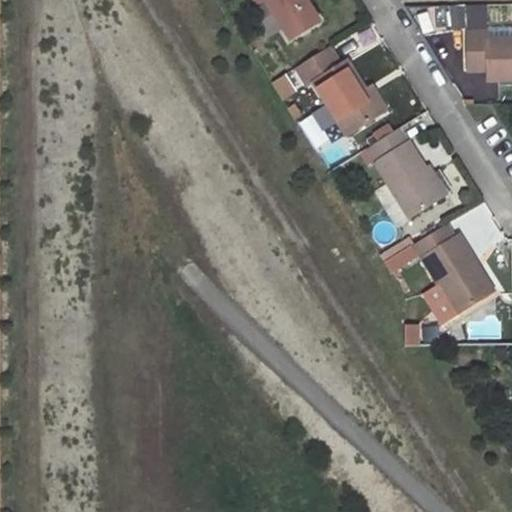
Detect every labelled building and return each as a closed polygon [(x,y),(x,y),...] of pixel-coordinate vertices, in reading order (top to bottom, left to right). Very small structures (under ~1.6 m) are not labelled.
[(315,28),(300,4),(299,5),(296,0),(251,0),(258,11),(269,4),(270,7),(252,17),(259,28),(274,19),(288,44),(315,28)] [(466,5),(428,9),(431,33),(468,29),(466,5)] [(511,39),(487,40),(486,40),(486,37),(464,38),(465,74),(488,74),(488,84),(511,82),(511,39)] [(311,85),(343,139),(376,119),(360,92),(343,63),(336,67),(327,52),(292,74),(302,91),(311,85)] [(383,115),(367,88),(360,92),(376,119),(383,115)] [(373,164),(407,219),(443,197),(408,142),(404,145),(397,134),(372,149),(378,160),(373,164)] [(496,298),(456,234),(451,237),(446,229),(414,248),(418,253),(460,320),(496,298)] [(408,238),(380,255),(386,266),(414,248),(408,238)] [(390,271),(418,253),(414,248),(386,266),(390,271)]
